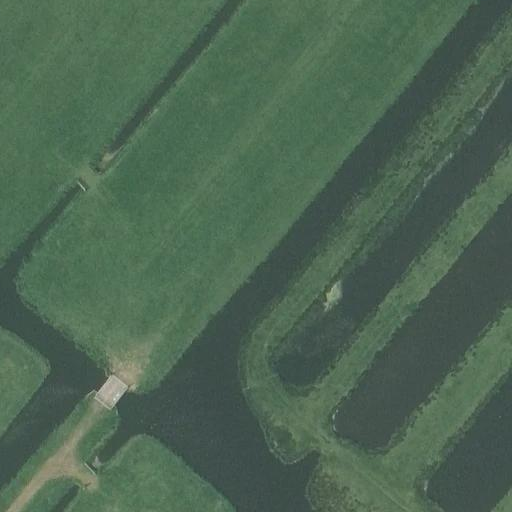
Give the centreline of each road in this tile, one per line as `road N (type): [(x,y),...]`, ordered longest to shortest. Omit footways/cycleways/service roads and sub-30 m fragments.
road 1 (track): [(71,165),(102,190),(140,354),(102,404)]
road 2 (track): [(11,511),(102,404)]
